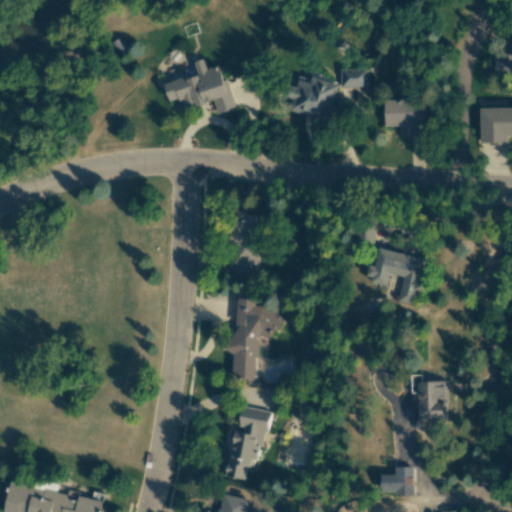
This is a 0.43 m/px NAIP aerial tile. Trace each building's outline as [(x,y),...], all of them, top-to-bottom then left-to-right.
[(495,60),(495,78),(511,78),(511,54),(502,54),(502,60),(495,60)] [(164,83),(169,101),(180,98),(184,109),(213,101),(217,113),(233,108),(221,64),(206,69),(203,59),(193,62),(197,74),(164,83)] [(340,68),(339,87),(367,88),(367,69),(340,68)] [(338,84),(311,76),(309,80),(298,77),(295,87),(289,86),(285,99),(291,100),(288,110),(331,123),(335,108),(331,107),(338,84)] [(384,100),(384,128),(424,127),(424,100),(384,100)] [(511,107),(480,108),(480,144),(507,144),(507,136),(511,135),(511,107)] [(259,213),(233,213),(233,244),(236,244),(236,276),(259,276),(259,213)] [(356,245),(373,245),(373,224),(356,224),(356,245)] [(426,259),(378,248),(374,266),(368,265),(365,280),(386,284),(389,274),(402,277),(397,301),(413,304),(416,294),(418,294),(426,259)] [(254,380),(255,361),(257,357),(258,336),(269,337),(273,330),(277,330),(284,319),(262,306),(254,306),(255,299),(238,298),(236,328),(229,340),(228,351),(233,354),(232,379),(254,380)] [(422,381),(422,374),(411,375),(412,395),(419,395),(420,421),(447,421),(447,381),(422,381)] [(267,411),(242,407),(238,429),(234,429),(225,476),(243,480),(246,467),(257,469),(267,411)] [(414,467),(395,466),(395,475),(381,474),(380,489),(413,490),(414,467)] [(99,511),(102,501),(77,496),(78,495),(9,482),(3,511),(99,511)] [(245,511),(248,499),(222,494),(218,511),(211,511),(200,510),(199,511),(245,511)]
